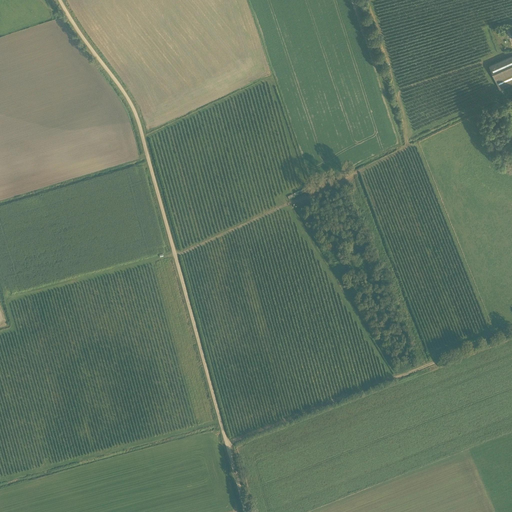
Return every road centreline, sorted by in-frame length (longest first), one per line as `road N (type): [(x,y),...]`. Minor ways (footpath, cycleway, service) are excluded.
road 1 (track): [(227,444),(138,121),(60,0)]
road 2 (track): [(511,333),(227,444)]
